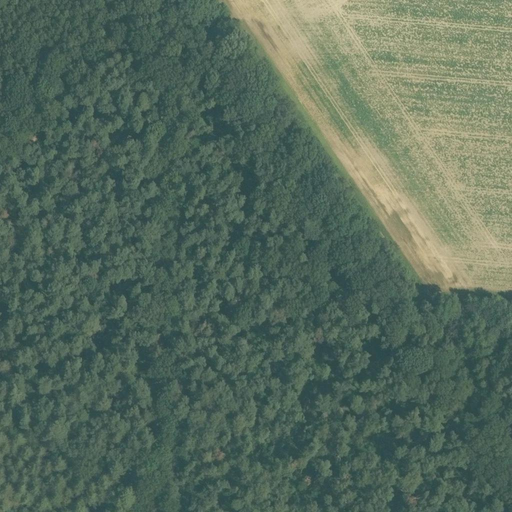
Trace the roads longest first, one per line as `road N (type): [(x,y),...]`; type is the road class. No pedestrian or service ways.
road 1 (unclassified): [(156,511),(170,0)]
road 2 (track): [(166,56),(111,58),(0,176)]
road 3 (track): [(0,440),(65,458),(156,501)]
